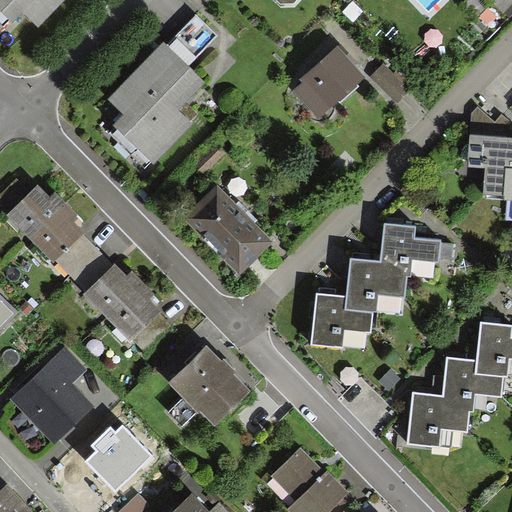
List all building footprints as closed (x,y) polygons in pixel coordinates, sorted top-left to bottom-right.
[(0,0),(0,10),(13,23),(23,13),(38,27),(64,0),(0,0)] [(511,4),(511,0),(493,0),(495,2),(493,4),(503,13),(511,4)] [(197,15),(176,36),(196,57),(218,36),(197,15)] [(189,65),(196,57),(176,36),(168,44),(189,65)] [(168,44),(165,42),(108,99),(124,115),(114,124),(154,163),(194,123),(179,109),(185,102),(206,82),(189,65),(168,44)] [(303,82),(293,90),(319,119),(366,77),(349,59),(337,46),(300,79),(303,82)] [(383,63),(370,76),(396,103),(410,90),(383,63)] [(511,136),(511,123),(502,114),(495,123),(477,107),(472,113),(470,134),(511,137),(511,136)] [(511,136),(511,137),(470,134),(468,167),(485,169),(483,194),(486,194),(505,196),(504,200),(511,200),(511,136)] [(227,154),(216,143),(195,164),(206,175),(227,154)] [(0,206),(7,214),(28,195),(17,183),(0,199),(0,206)] [(7,214),(30,238),(66,203),(56,192),(51,197),(39,184),(28,195),(7,214)] [(217,185),(183,218),(239,276),(273,243),(217,185)] [(66,203),(30,238),(54,263),(83,234),(85,232),(73,220),(78,215),(66,203)] [(388,223),(384,223),(380,260),(369,259),(365,259),(354,258),(350,257),(346,296),(335,295),(331,294),(319,293),(316,293),(311,343),(342,347),(344,330),(370,333),(372,312),(376,312),(378,294),(405,297),(407,276),(411,277),(412,259),(452,263),(454,244),(440,242),(441,240),(414,238),(415,226),(403,225),(399,224),(388,223)] [(114,265),(83,234),(54,263),(84,294),(114,265)] [(84,294),(107,317),(143,282),(132,271),(128,276),(115,263),(114,265),(84,294)] [(143,282),(107,317),(131,342),(159,314),(162,312),(150,299),(155,295),(143,282)] [(0,292),(0,330),(19,312),(0,292)] [(33,309),(26,302),(19,309),(27,316),(33,309)] [(174,329),(159,314),(131,342),(146,357),(174,329)] [(485,316),(484,323),(494,324),(501,325),(501,318),(485,316)] [(484,323),(480,323),(476,360),(467,360),(461,359),(455,358),(446,357),(442,396),(432,395),(427,395),(417,394),(412,393),(407,444),(438,447),(440,430),(466,433),(469,412),(473,413),(474,395),(500,397),(502,377),(506,377),(507,359),(511,359),(511,338),(510,338),(511,326),(501,325),(496,324),(494,324),(484,323)] [(222,360),(206,344),(169,381),(214,427),(251,391),(235,374),(237,372),(230,365),(224,359),(222,360)] [(66,347),(51,360),(73,383),(87,370),(66,347)] [(54,444),(95,406),(79,389),(73,383),(51,360),(11,398),(54,444)] [(391,369),(379,381),(388,391),(401,379),(391,369)] [(116,431),(111,426),(101,435),(91,446),(96,451),(85,462),(115,492),(153,454),(123,425),(116,431)] [(325,473),(301,448),(271,476),(296,501),(288,509),(290,511),(328,511),(349,492),(328,470),(325,473)] [(0,511),(32,511),(8,485),(0,492),(0,511)] [(140,511),(149,503),(138,492),(118,511),(140,511)] [(210,511),(193,493),(172,511),(210,511)]
